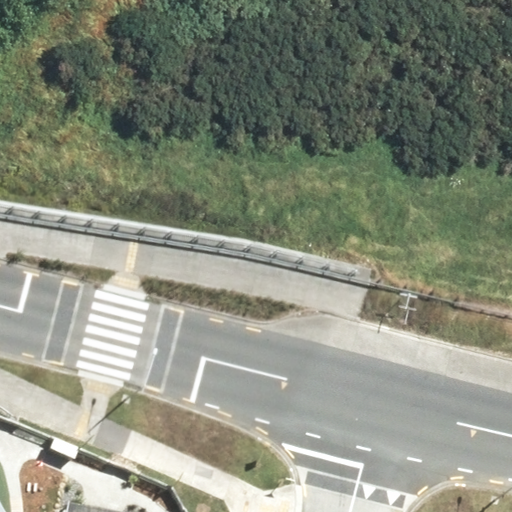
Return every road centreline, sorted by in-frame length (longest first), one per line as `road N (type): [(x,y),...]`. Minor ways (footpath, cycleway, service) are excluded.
road 1 (residential): [(0,306),(376,403)]
road 2 (residential): [(376,403),(511,434)]
